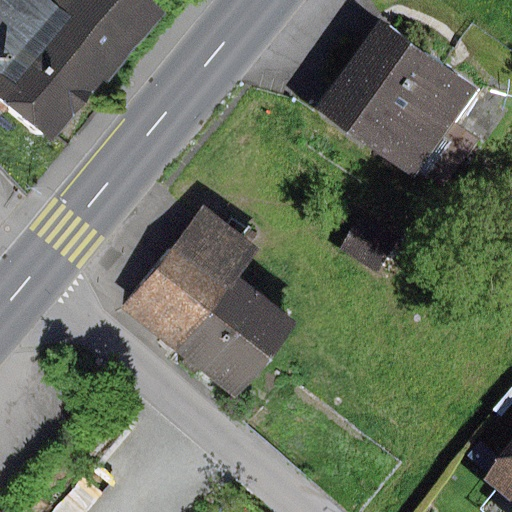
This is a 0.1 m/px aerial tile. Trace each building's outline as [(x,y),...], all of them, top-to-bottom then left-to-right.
[(132,17),(110,0),(42,0),(32,13),(16,0),(0,0),(0,126),(24,147),(132,17)] [(481,91),(379,20),(348,64),(315,110),(417,182),(481,91)] [(179,245),(123,311),(228,401),(292,326),(240,281),(261,256),(208,211),(179,245)] [(400,245),(362,218),(341,249),(379,275),(400,245)] [(511,446),(483,482),(511,505),(511,446)]
